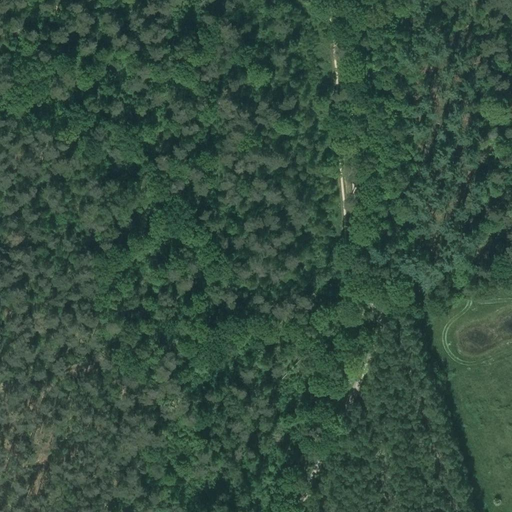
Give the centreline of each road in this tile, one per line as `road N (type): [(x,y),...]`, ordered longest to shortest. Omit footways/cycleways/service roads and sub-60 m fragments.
road 1 (track): [(297,511),(378,338),(380,318),(355,263),(348,34),(346,11),(335,0)]
road 2 (track): [(372,301),(511,268)]
